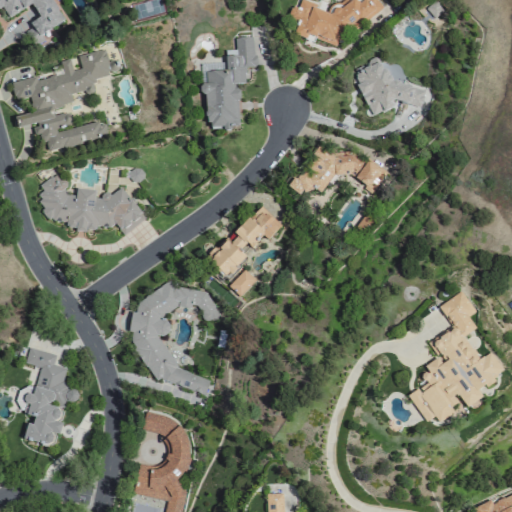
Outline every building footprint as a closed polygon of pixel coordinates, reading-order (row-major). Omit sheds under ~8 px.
[(62,22),(50,0),(0,0),(0,7),(1,7),(7,18),(29,6),(34,14),(26,18),(36,36),(62,22)] [(382,11),(375,0),(362,0),(357,4),(354,0),(344,0),(333,7),(331,14),(316,11),(311,3),(299,0),(297,9),(289,7),(286,19),(296,22),(293,35),(334,46),(342,41),(344,35),(382,11)] [(209,132),(241,125),(233,87),(246,84),(243,70),(257,67),(250,35),(232,39),(234,49),(222,52),(225,69),(204,73),(206,84),(199,86),(209,132)] [(116,68),(102,50),(76,55),(79,69),(72,70),(69,59),(58,61),(60,72),(9,83),(13,101),(29,98),(32,113),(13,118),(16,129),(30,129),(47,151),(107,138),(103,122),(71,123),(70,118),(66,113),(66,104),(72,103),(70,95),(94,90),(91,79),(103,77),(110,72),(112,71),(116,68)] [(370,117),(390,108),(392,101),(415,107),(420,104),(424,90),(392,82),(386,69),(381,68),(375,56),(366,61),(364,69),(356,73),(353,82),(370,117)] [(289,189),(301,198),(309,187),(319,194),(336,169),(370,194),(386,171),(367,157),(360,166),(335,148),(329,155),(317,146),(311,155),(313,156),(289,189)] [(126,172),(133,183),(143,177),(136,166),(126,172)] [(41,212),(48,221),(62,222),(67,228),(73,228),(75,231),(93,232),(97,228),(108,228),(113,224),(122,236),(130,229),(130,224),(141,215),(119,187),(112,193),(103,193),(94,200),(94,189),(74,189),(74,196),(64,196),(65,182),(62,178),(48,178),(45,180),(39,180),(39,204),(41,207),(41,212)] [(279,226),(261,206),(226,239),(225,237),(204,257),(223,277),(264,237),(265,239),(279,226)] [(227,286),(238,296),(254,280),(243,269),(227,286)] [(153,379),(204,394),(208,379),(175,369),(158,335),(160,336),(167,333),(168,328),(162,315),(179,306),(187,308),(191,306),(202,309),(209,312),(211,306),(204,292),(170,282),(139,298),(135,312),(130,315),(125,331),(145,369),(149,370),(153,379)] [(502,370),(489,351),(479,358),(472,349),(475,345),(463,337),(466,334),(474,328),(467,316),(474,311),(459,291),(437,307),(449,324),(445,330),(426,343),(433,352),(438,356),(429,362),(420,376),(424,383),(406,396),(425,423),(432,417),(438,422),(446,416),(457,399),(464,408),(475,400),(484,386),(492,381),(496,374),(502,370)] [(21,439),(53,447),(55,437),(59,432),(61,425),(57,421),(60,419),(62,407),(66,404),(70,405),(78,397),(72,390),(70,389),(61,381),(64,368),(52,365),(54,354),(29,348),(27,350),(24,363),(34,365),(38,369),(34,388),(24,385),(16,393),(15,401),(26,412),(25,416),(35,418),(24,429),(21,439)] [(133,495),(164,500),(162,511),(178,511),(191,422),(143,416),(140,431),(166,435),(161,468),(138,464),(133,495)] [(511,511),(511,492),(490,502),(489,500),(471,507),(472,511),(511,511)] [(282,511),(279,493),(263,496),(265,511),(282,511)]
